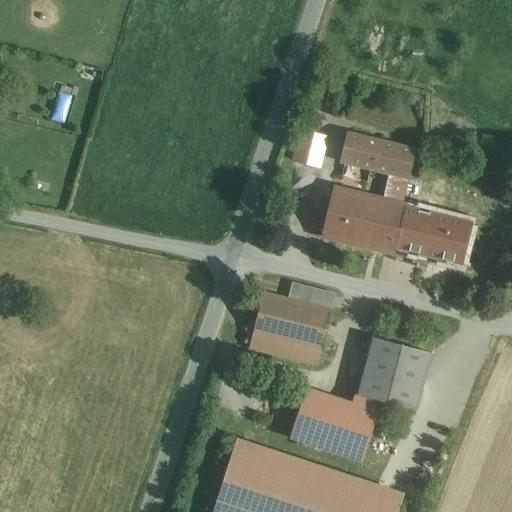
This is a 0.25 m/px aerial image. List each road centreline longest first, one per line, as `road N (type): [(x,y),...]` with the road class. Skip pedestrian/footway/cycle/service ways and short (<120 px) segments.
road 1 (unclassified): [(234,256),(511,329)]
road 2 (tertiary): [(234,256),(319,0)]
road 3 (tertiary): [(148,511),(234,256)]
